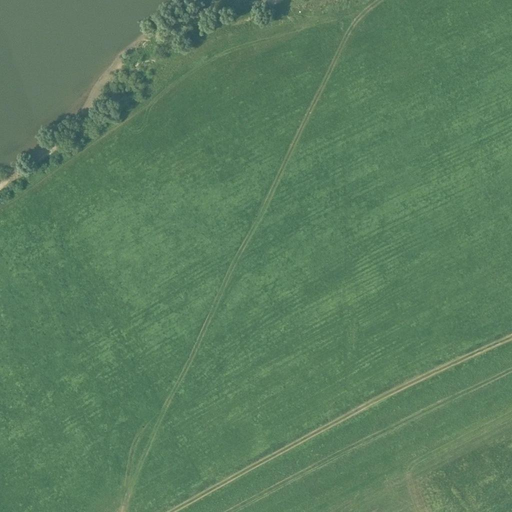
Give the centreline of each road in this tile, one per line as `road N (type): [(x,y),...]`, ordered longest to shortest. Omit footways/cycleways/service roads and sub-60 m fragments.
road 1 (track): [(164,84),(72,154),(52,181),(54,210),(218,481)]
road 2 (track): [(511,333),(218,481)]
